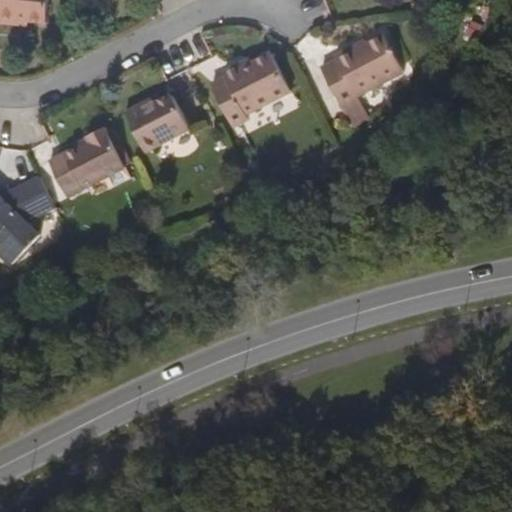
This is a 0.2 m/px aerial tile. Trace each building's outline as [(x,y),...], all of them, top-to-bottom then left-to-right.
[(3,17),(28,19),(48,21),(50,0),(0,0),(0,22),(3,23),(3,17)] [(361,100),(407,74),(387,38),(358,54),(356,49),(337,60),(339,64),(324,71),(348,116),(364,106),(361,100)] [(246,73),(243,68),(227,75),(229,80),(215,87),(235,128),(250,121),(247,117),(294,94),(276,58),(256,68),(246,73)] [(254,62),(243,68),(246,73),(256,68),(254,62)] [(149,112),(146,106),(127,116),(147,156),(191,134),(175,99),(158,107),(149,112)] [(155,102),(146,106),(149,112),(158,107),(155,102)] [(92,142),(52,163),(70,198),(128,169),(107,129),(91,138),(92,142)] [(56,207),(42,179),(15,192),(4,198),(0,193),(0,243),(6,248),(1,253),(13,266),(43,236),(28,220),(56,207)] [(11,182),(0,193),(4,198),(15,192),(11,182)]
